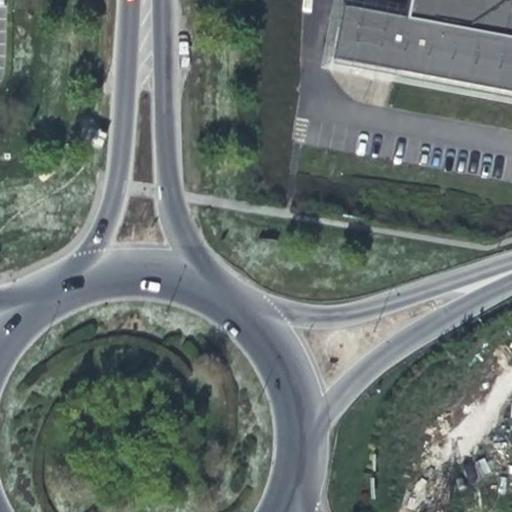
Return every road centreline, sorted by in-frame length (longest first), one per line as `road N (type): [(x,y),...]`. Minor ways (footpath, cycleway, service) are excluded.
road 1 (primary): [(190,271),(163,193),(158,0)]
road 2 (primary): [(122,0),(107,199),(78,269)]
road 3 (residential): [(511,266),(337,317),(253,311)]
road 4 (residential): [(303,427),(403,345),(511,282)]
road 5 (primary): [(303,427),(279,345),(253,311)]
